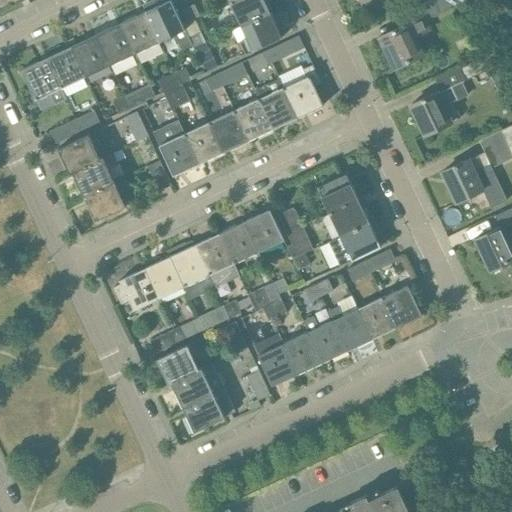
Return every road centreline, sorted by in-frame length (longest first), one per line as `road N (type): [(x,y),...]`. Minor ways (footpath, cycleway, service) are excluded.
road 1 (residential): [(69,263),(373,123)]
road 2 (residential): [(165,480),(468,338)]
road 3 (unclassified): [(165,480),(69,263)]
road 4 (residential): [(468,338),(373,123)]
road 5 (unclassified): [(69,263),(0,124)]
road 6 (residential): [(373,123),(316,0)]
